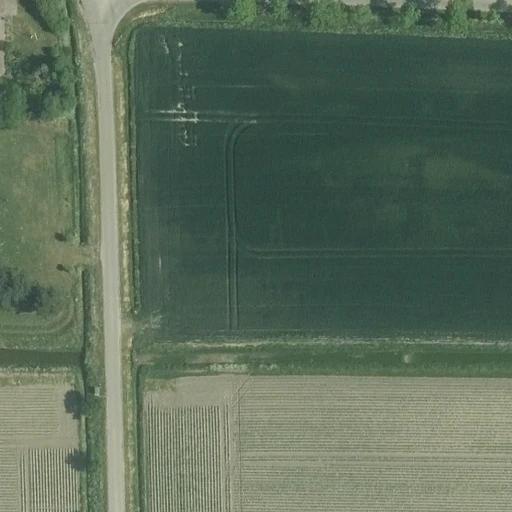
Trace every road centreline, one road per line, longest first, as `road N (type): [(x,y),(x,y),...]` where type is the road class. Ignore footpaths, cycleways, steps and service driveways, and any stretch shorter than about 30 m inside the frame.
road 1 (unclassified): [(117,511),(104,0)]
road 2 (unclassified): [(511,8),(300,0)]
